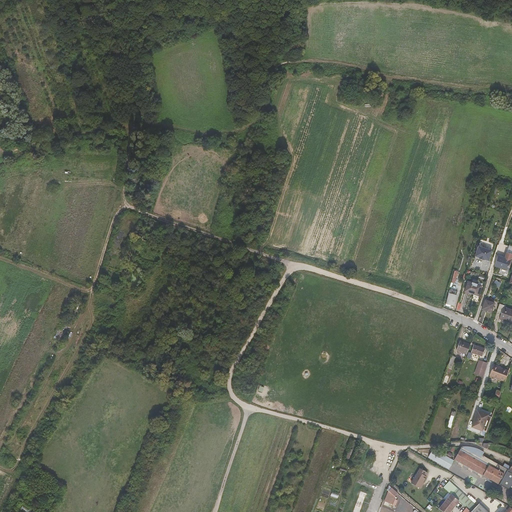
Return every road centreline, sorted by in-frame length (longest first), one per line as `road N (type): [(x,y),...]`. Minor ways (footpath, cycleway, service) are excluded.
road 1 (track): [(511,90),(279,63),(256,121),(233,132),(131,127),(38,142),(4,156),(0,150)]
road 2 (track): [(294,264),(222,389),(251,406),(370,441),(471,445),(502,457)]
road 3 (track): [(119,204),(432,307)]
road 4 (track): [(131,127),(119,204),(89,294),(0,255)]
